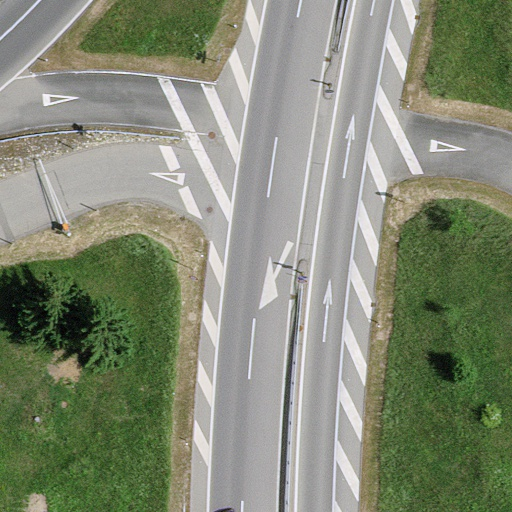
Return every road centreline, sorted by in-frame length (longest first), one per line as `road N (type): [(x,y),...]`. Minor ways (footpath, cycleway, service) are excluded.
road 1 (motorway): [(314,511),(331,270),(374,0)]
road 2 (motorway): [(301,0),(268,191),(241,511)]
